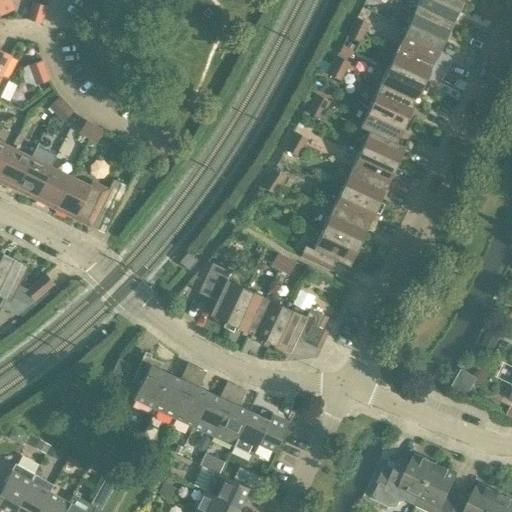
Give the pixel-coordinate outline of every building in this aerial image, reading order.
[(0,0),(0,13),(14,9),(10,0),(0,0)] [(459,7),(443,0),(418,0),(414,9),(450,27),(459,7)] [(33,3),(30,13),(42,17),(45,7),(33,3)] [(450,27),(414,9),(405,29),(441,47),(450,27)] [(40,24),(42,17),(30,13),(28,20),(40,24)] [(356,18),(351,27),(363,33),(368,24),(356,18)] [(359,42),(363,33),(351,27),(347,36),(359,42)] [(441,47),(405,29),(396,49),(431,66),(441,47)] [(0,49),(0,76),(0,77),(11,55),(0,49)] [(422,85),(431,66),(396,49),(387,68),(422,85)] [(337,56),(332,65),(344,71),(348,62),(337,56)] [(33,76),(44,71),(40,62),(29,67),(33,76)] [(339,80),(344,71),(332,65),(328,74),(339,80)] [(413,105),(422,85),(387,68),(378,88),(413,105)] [(49,80),(44,71),(33,76),(37,85),(49,80)] [(0,77),(0,76),(0,98),(8,81),(0,77)] [(413,105),(378,88),(369,107),(404,124),(413,105)] [(316,95),(312,103),(323,109),(328,101),(316,95)] [(56,114),(66,104),(59,97),(49,106),(56,114)] [(318,119),(323,109),(312,103),(307,112),(318,119)] [(72,111),(66,104),(56,114),(63,120),(72,111)] [(395,144),(396,143),(404,124),(369,107),(359,128),(369,132),(369,131),(395,144)] [(88,137),(94,127),(86,122),(79,132),(88,137)] [(102,132),(94,127),(88,137),(96,142),(102,132)] [(405,147),(396,143),(395,144),(369,131),(369,132),(359,152),(395,169),(405,147)] [(295,132),(290,141),(302,147),(307,139),(295,132)] [(297,157),(302,147),(290,141),(285,150),(297,157)] [(0,172),(12,148),(0,142),(0,172)] [(0,182),(15,190),(31,157),(12,148),(0,172),(0,182)] [(385,188),(395,169),(359,152),(350,171),(385,188)] [(35,200),(51,167),(31,157),(15,190),(35,200)] [(54,209),(70,177),(51,167),(35,200),(54,209)] [(273,169),(268,177),(279,184),(284,176),(273,169)] [(376,208),(385,188),(350,171),(341,191),(376,208)] [(89,186),(70,177),(54,209),(89,227),(108,189),(92,182),(89,186)] [(279,184),(268,177),(262,186),(273,193),(279,184)] [(367,227),(376,208),(341,191),(332,210),(367,227)] [(358,247),(367,227),(332,210),(323,230),(358,247)] [(349,266),(358,247),(323,230),(313,250),(305,246),(300,257),(329,270),(334,259),(349,266)] [(280,271),(287,257),(278,252),(270,265),(280,271)] [(180,261),(189,269),(196,261),(188,253),(180,261)] [(27,265),(6,255),(0,268),(0,295),(2,297),(0,302),(0,307),(15,315),(53,285),(44,274),(26,290),(17,285),(27,265)] [(296,262),(287,257),(280,271),(289,275),(296,262)] [(230,325),(247,289),(226,280),(230,272),(207,261),(193,290),(216,300),(209,315),(230,325)] [(250,334),(267,299),(247,289),(230,325),(250,334)] [(269,343),(286,308),(267,299),(250,334),(269,343)] [(286,308),(269,343),(289,353),(296,338),(320,350),(328,333),(322,330),(315,326),(321,315),(310,310),(306,317),(286,308)] [(321,315),(315,326),(322,330),(327,318),(321,315)] [(488,317),(479,341),(495,347),(502,329),(493,325),(495,319),(488,317)] [(154,408),(169,375),(159,370),(162,363),(143,355),(131,381),(139,385),(133,398),(154,408)] [(112,371),(120,375),(126,362),(117,359),(112,371)] [(173,417),(196,368),(187,363),(180,379),(169,375),(154,408),(173,417)] [(193,426),(209,393),(198,388),(206,372),(196,368),(173,417),(193,426)] [(212,436),(235,386),(226,382),(219,398),(209,393),(193,426),(212,436)] [(232,445),(248,411),(237,406),(245,390),(235,386),(212,436),(232,445)] [(257,416),(248,411),(232,445),(252,454),(258,443),(274,450),(287,422),(260,409),(257,416)] [(416,506),(436,463),(414,453),(407,469),(387,460),(376,484),(378,484),(373,496),(376,500),(390,506),(396,506),(399,501),(404,500),(416,506)] [(428,511),(450,511),(460,494),(449,489),(457,473),(436,463),(416,506),(428,511)] [(6,511),(13,511),(30,482),(34,475),(14,464),(0,488),(0,511),(2,509),(6,511)] [(204,490),(203,492),(238,508),(242,497),(258,505),(263,495),(256,492),(243,486),(202,467),(194,485),(204,490)] [(38,511),(49,493),(53,486),(34,475),(30,482),(13,511),(38,511)] [(489,511),(499,493),(477,483),(470,499),(460,494),(450,511),(489,511)] [(235,511),(238,508),(203,492),(194,511),(196,511),(235,511)] [(63,511),(68,504),(49,493),(38,511),(63,511)] [(511,511),(511,499),(499,493),(489,511),(511,511)]
